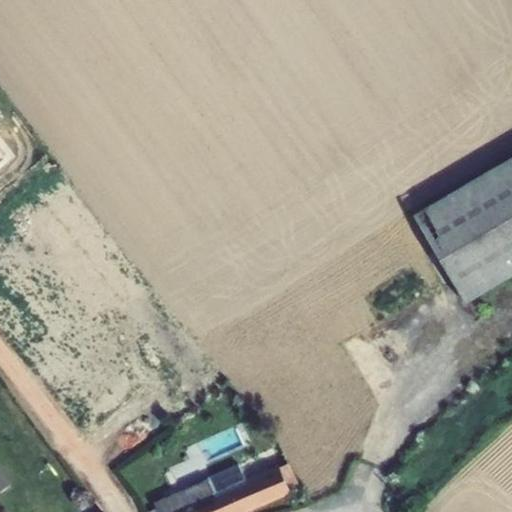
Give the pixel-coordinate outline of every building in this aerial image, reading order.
[(511,158),(415,215),(466,302),(511,275),(511,158)] [(56,169),(6,210),(146,387),(175,422),(227,383),(56,169)] [(146,387),(6,210),(0,214),(0,324),(84,433),(146,387)] [(241,511),(301,487),(274,433),(230,380),(227,383),(175,422),(216,473),(153,501),(156,507),(144,511),(241,511)] [(142,508),(143,511),(144,511),(156,507),(153,501),(141,506),(142,508)]
